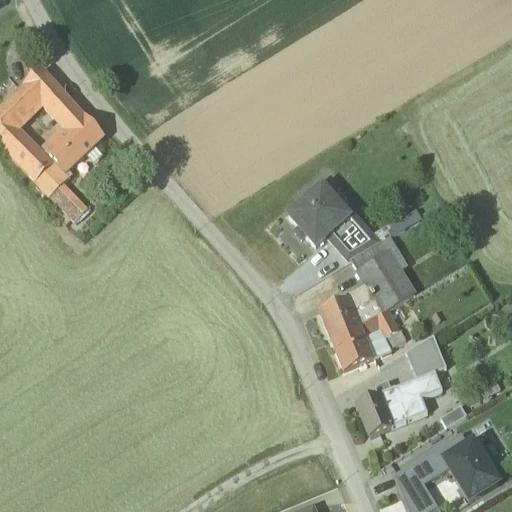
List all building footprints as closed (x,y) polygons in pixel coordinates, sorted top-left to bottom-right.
[(72,108),(41,74),(0,114),(0,116),(16,134),(40,109),(53,123),(72,108)] [(72,108),(53,123),(66,138),(84,121),(72,108)] [(16,134),(0,116),(0,150),(35,186),(51,170),(16,134)] [(66,138),(42,161),(51,170),(65,185),(69,182),(66,178),(103,143),(84,121),(66,138)] [(51,170),(35,186),(49,201),(65,185),(51,170)] [(65,185),(49,201),(74,226),(90,211),(65,185)] [(339,206),(322,186),(301,205),(303,208),(322,192),(336,208),(339,206)] [(303,208),(288,222),(315,252),(327,242),(349,223),(348,222),(336,208),(322,192),(303,208)] [(353,218),(348,222),(349,223),(327,242),(349,267),(350,266),(353,265),(379,249),(353,218)] [(353,265),(359,275),(391,256),(396,252),(390,242),(379,249),(353,265)] [(391,256),(359,275),(367,288),(385,318),(388,317),(417,299),(391,256)] [(346,300),(349,304),(358,326),(372,316),(376,324),(385,318),(367,288),(346,300)] [(349,304),(319,316),(331,345),(361,333),(358,326),(349,304)] [(372,316),(358,326),(361,333),(376,324),(372,316)] [(385,318),(376,324),(379,336),(384,344),(397,337),(388,317),(385,318)] [(376,324),(361,333),(365,343),(379,336),(376,324)] [(361,333),(331,345),(344,376),(373,364),(365,343),(361,333)] [(379,336),(365,343),(373,364),(391,357),(390,354),(384,344),(379,336)] [(397,337),(384,344),(390,354),(406,345),(399,336),(397,337)] [(406,359),(416,386),(434,379),(445,375),(432,341),(406,359)] [(404,405),(412,425),(427,419),(421,405),(440,395),(434,379),(416,386),(406,390),(411,403),(404,405)] [(378,400),(391,433),(412,425),(404,405),(411,403),(406,390),(378,400)] [(378,400),(357,409),(370,442),(391,433),(378,400)] [(442,422),(461,411),(455,400),(436,411),(442,422)] [(461,440),(394,481),(403,504),(450,476),(444,466),(468,451),(461,440)] [(468,506),(498,489),(474,448),(468,451),(444,466),(450,476),(468,506)] [(435,511),(429,503),(412,511),(435,511)]
